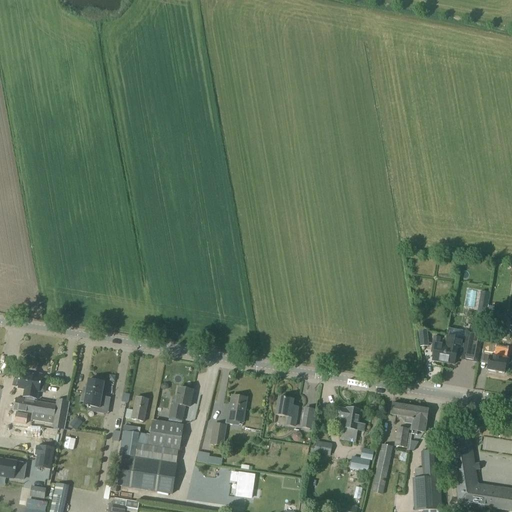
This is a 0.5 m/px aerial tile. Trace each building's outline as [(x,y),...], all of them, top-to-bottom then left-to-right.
[(76,278),(78,293),(84,292),(82,277),(76,278)] [(468,305),(471,291),(464,290),(461,304),(468,305)] [(494,295),(492,311),(504,313),(506,297),(494,295)] [(487,314),(485,330),(493,331),(495,315),(487,314)] [(465,330),(463,339),(447,337),(446,348),(443,364),(455,366),(456,356),(460,356),(460,359),(475,361),(480,333),(465,330)] [(426,332),(418,333),(420,349),(428,348),(426,332)] [(432,362),(443,364),(446,348),(438,347),(440,340),(434,339),(432,349),(435,349),(432,362)] [(504,374),(507,361),(495,358),(497,346),(485,344),(483,354),(490,355),(487,371),(504,374)] [(464,371),(461,385),(467,386),(470,372),(464,371)] [(16,399),(14,411),(33,415),(32,421),(54,424),(57,407),(35,403),(34,403),(36,393),(39,393),(42,376),(34,374),(34,377),(20,374),(17,389),(26,391),(24,401),(16,399)] [(83,395),(82,403),(85,403),(84,407),(88,408),(87,412),(105,415),(105,411),(108,411),(110,400),(102,399),(104,384),(89,382),(87,392),(84,391),(83,395)] [(173,396),(169,417),(181,420),(184,407),(189,408),(192,392),(178,390),(177,397),(173,396)] [(225,420),(225,422),(238,424),(241,425),(241,423),(245,399),(230,397),(228,411),(227,411),(225,420)] [(133,411),(131,420),(145,422),(149,400),(135,398),(133,411)] [(279,399),(276,417),(288,419),(287,426),(295,427),(298,408),(292,407),(294,401),(279,399)] [(420,416),(415,416),(416,409),(393,406),(392,417),(404,419),(403,424),(412,426),(411,432),(416,432),(418,423),(419,423),(420,416)] [(417,407),(417,409),(416,409),(415,416),(420,416),(419,423),(418,423),(416,432),(411,432),(411,435),(418,436),(419,433),(425,434),(427,420),(426,420),(428,411),(424,411),(424,409),(417,407)] [(305,409),(302,428),(311,429),(314,411),(305,409)] [(338,409),(336,419),(345,421),(341,441),(355,443),(357,432),(364,433),(365,426),(358,425),(361,411),(347,409),(347,410),(338,409)] [(31,415),(6,411),(4,423),(29,427),(31,415)] [(75,418),(69,426),(75,432),(82,424),(75,418)] [(121,456),(116,487),(172,496),(177,466),(174,466),(176,452),(179,453),(183,426),(151,421),(149,437),(123,433),(119,456),(121,456)] [(213,424),(210,443),(222,445),(225,426),(213,424)] [(397,428),(394,447),(406,449),(409,430),(397,428)] [(468,435),(448,439),(459,505),(464,506),(464,510),(478,511),(485,511),(486,509),(505,511),(511,511),(511,491),(477,487),(475,472),(479,471),(478,465),(474,466),(468,435)] [(506,452),(509,441),(485,437),(482,449),(485,450),(484,455),(489,456),(491,446),(500,448),(499,451),(506,452)] [(310,447),(309,453),(329,457),(331,446),(316,443),(315,447),(310,447)] [(57,449),(43,446),(39,466),(53,469),(57,449)] [(373,487),(382,489),(383,489),(392,448),(382,446),(373,487)] [(418,486),(415,486),(416,511),(427,511),(444,511),(442,479),(440,479),(438,453),(423,454),(424,470),(416,471),(418,486)] [(352,458),(349,471),(368,474),(371,461),(352,458)] [(0,460),(0,477),(22,481),(23,472),(15,471),(16,463),(0,460)] [(239,475),(233,474),(231,482),(237,483),(237,489),(235,497),(243,498),(251,499),(254,476),(239,474),(239,475)] [(56,486),(50,511),(63,511),(69,488),(56,486)] [(373,487),(371,494),(380,496),(382,489),(373,487)] [(44,511),(45,508),(46,508),(47,504),(27,500),(24,511),(44,511)] [(113,501),(110,511),(124,511),(126,503),(113,501)] [(301,502),(300,511),(312,511),(313,508),(307,507),(307,503),(301,502)]
